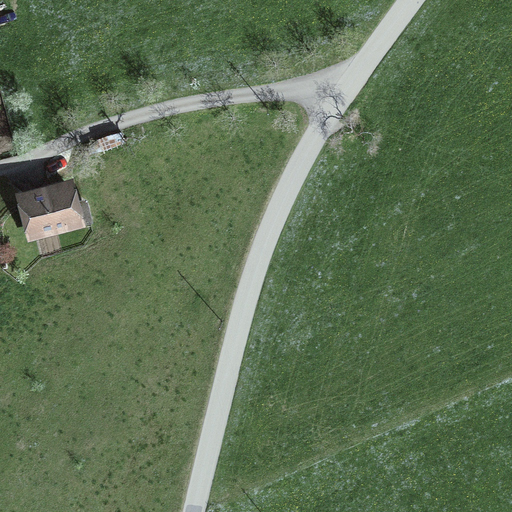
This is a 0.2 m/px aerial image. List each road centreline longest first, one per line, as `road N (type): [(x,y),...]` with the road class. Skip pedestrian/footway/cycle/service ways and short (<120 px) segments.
road 1 (unclassified): [(194,511),(246,291),(272,221),(345,84)]
road 2 (residential): [(0,168),(173,106),(345,84)]
